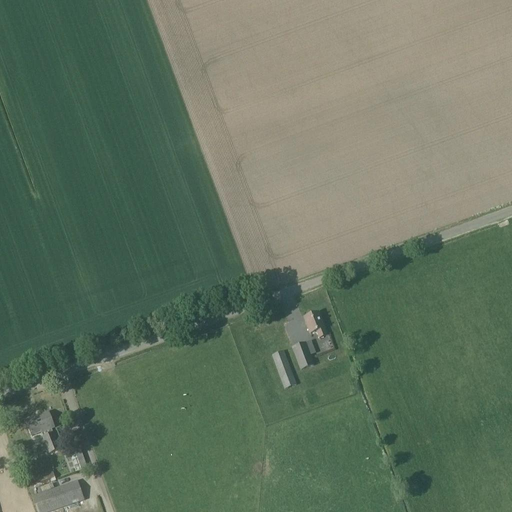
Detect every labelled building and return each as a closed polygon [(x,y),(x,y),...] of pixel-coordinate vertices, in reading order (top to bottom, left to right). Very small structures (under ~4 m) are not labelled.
[(327,336),(318,314),(304,319),(309,335),(316,332),(319,339),(327,336)] [(311,341),(291,349),(300,372),(314,366),(310,356),(315,354),(311,341)] [(296,386),(284,352),(271,356),(284,390),(296,386)] [(53,433),(52,431),(54,430),(48,413),(25,422),(28,432),(29,432),(31,438),(41,434),(43,437),(42,438),(49,455),(60,450),(54,433),(53,433)] [(34,489),(56,481),(52,471),(30,479),(34,489)] [(36,511),(54,511),(84,501),(77,481),(31,497),(36,511)]
